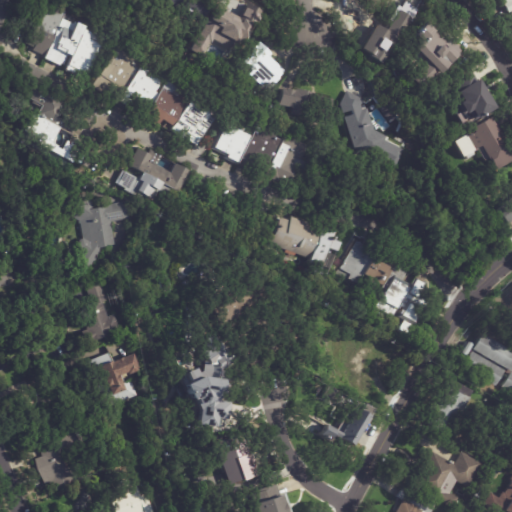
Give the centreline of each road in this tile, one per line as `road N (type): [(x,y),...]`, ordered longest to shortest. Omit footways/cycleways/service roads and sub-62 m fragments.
road 1 (residential): [(461,309),(440,266),(413,238),(265,195),(135,131),(108,137)]
road 2 (residential): [(344,511),(447,329),(511,255)]
road 3 (residential): [(348,506),(293,465),(268,391)]
